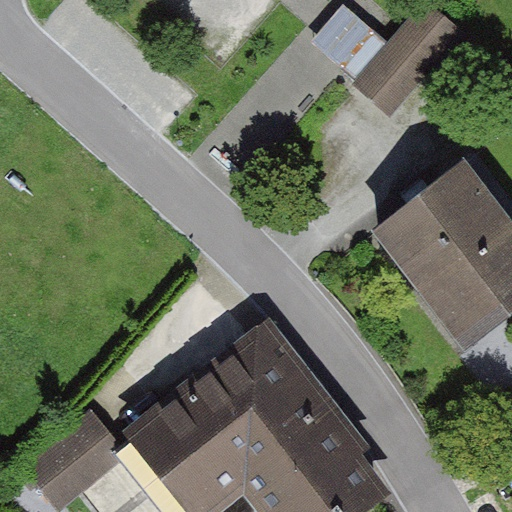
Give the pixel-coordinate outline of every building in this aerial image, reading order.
[(429,6),(357,88),(393,119),(465,37),(429,6)] [(345,8),(315,44),(359,81),(390,44),(345,8)] [(511,239),(456,167),(362,238),(453,357),(511,311),(511,239)] [(269,322),(122,438),(181,511),(220,511),(242,495),(251,511),(358,511),(396,483),(269,322)] [(89,414),(17,467),(50,511),(65,511),(128,467),(89,414)]
